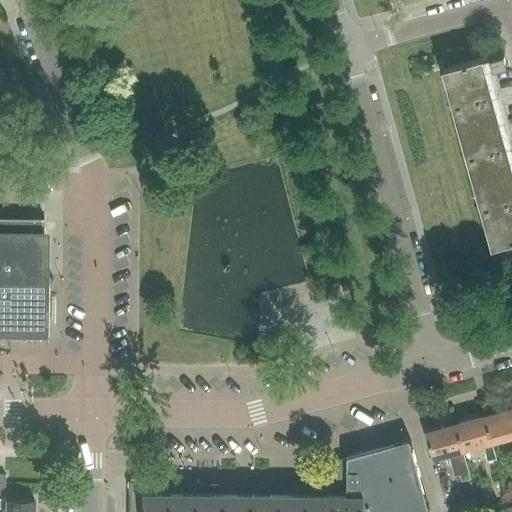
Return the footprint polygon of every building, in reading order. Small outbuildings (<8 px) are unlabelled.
[(483,57),(443,68),(492,245),(511,239),(511,160),(486,68),(507,63),(504,52),(484,58),(483,57)] [(306,125),(327,119),(321,101),(301,107),(306,125)] [(0,334),(20,335),(49,335),(50,289),(43,290),(44,236),(43,236),(44,217),(0,216),(0,334)] [(511,406),(484,414),(491,441),(492,442),(511,436),(511,406)] [(496,457),(492,442),(491,441),(484,414),(455,422),(462,449),(463,449),(483,444),(487,460),(496,457)] [(455,422),(426,430),(434,457),(454,452),(459,468),(462,480),(470,477),(467,465),(468,465),(463,449),(462,449),(455,422)] [(418,511),(429,509),(409,438),(346,455),(346,493),(337,493),(336,511),(418,511)] [(171,511),(172,491),(165,491),(162,491),(162,481),(130,481),(130,486),(129,511),(171,511)] [(198,511),(199,492),(172,491),(171,511),(198,511)] [(225,511),(226,492),(199,492),(198,511),(225,511)] [(253,511),(254,492),(226,492),(225,511),(253,511)] [(280,511),(281,493),(254,492),(253,511),(280,511)] [(308,511),(309,493),(281,493),(280,511),(308,511)] [(335,511),(336,493),(309,493),(308,511),(335,511)] [(4,511),(32,511),(33,499),(0,498),(0,507),(5,508),(4,511)] [(469,499),(448,505),(449,511),(464,511),(472,510),(469,499)]
